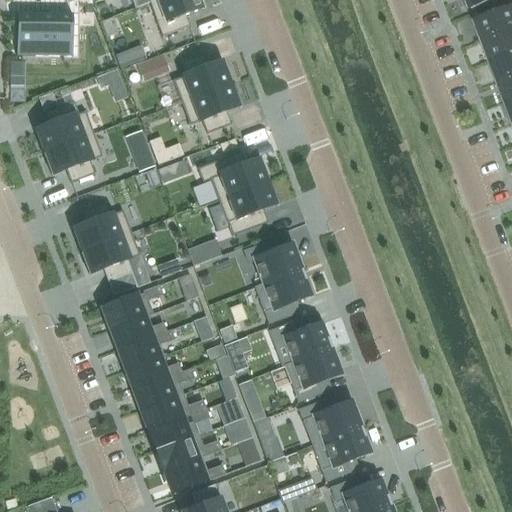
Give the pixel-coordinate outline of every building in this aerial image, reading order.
[(161,0),(148,5),(161,39),(188,28),(184,17),(201,11),(197,0),(161,0)] [(466,0),(471,11),(499,0),(466,0)] [(511,8),(475,22),(483,43),(511,32),(511,8)] [(16,14),(15,57),(34,58),(34,46),(71,46),(72,15),(16,14)] [(511,32),(483,43),(491,64),(511,55),(511,32)] [(511,55),(491,64),(498,84),(511,78),(511,55)] [(202,56),(178,66),(183,78),(180,79),(189,102),(230,86),(222,64),(207,69),(202,56)] [(511,78),(498,84),(506,104),(511,101),(511,78)] [(230,86),(189,102),(197,124),(200,123),(204,136),(229,127),(224,114),(239,108),(230,86)] [(48,127),(34,133),(42,155),(93,136),(85,113),(78,116),(73,103),(43,115),(48,127)] [(93,136),(42,155),(51,177),(65,172),(69,185),(94,176),(89,163),(102,158),(93,136)] [(239,155),(215,164),(220,176),(217,177),(226,200),(267,184),(259,162),(244,167),(239,155)] [(267,184),(226,200),(234,222),(237,221),(241,234),(266,225),(261,212),(276,207),(267,184)] [(85,226),(71,232),(80,254),(130,235),(122,212),(109,217),(105,204),(80,214),(85,226)] [(130,235),(80,254),(88,277),(103,271),(107,284),(132,275),(127,262),(139,257),(130,235)] [(269,244),(243,254),(247,265),(253,262),(262,286),(263,287),(301,272),(291,247),(273,254),(269,244)] [(262,286),(253,289),(263,315),(264,315),(268,326),(296,315),(292,305),(310,298),(301,272),(263,287),(262,286)] [(142,296),(101,311),(109,332),(152,316),(147,302),(162,297),(158,287),(141,294),(142,296)] [(152,316),(109,332),(117,352),(165,334),(162,325),(147,331),(143,320),(152,317),(152,316)] [(299,322),(268,334),(272,345),(283,341),(292,364),(292,365),(330,351),(321,326),(302,333),(299,322)] [(165,334),(117,352),(125,372),(163,358),(158,347),(174,341),(170,332),(165,334)] [(292,364),(283,368),(293,394),(297,404),(325,394),(321,383),(340,376),(330,351),(292,365),(292,364)] [(163,358),(125,372),(132,393),(181,375),(177,365),(162,371),(159,361),(163,359),(163,358)] [(181,375),(132,393),(140,413),(182,397),(178,386),(193,380),(190,371),(181,375)] [(182,397),(140,413),(148,433),(205,411),(202,402),(186,408),(182,397)] [(328,401),(298,412),(302,423),(301,423),(311,448),(360,430),(350,404),(332,411),(328,401)] [(205,411),(148,433),(155,453),(198,437),(194,426),(208,420),(205,411)] [(360,430),(311,448),(320,473),(321,473),(325,484),(355,472),(351,462),(369,455),(360,430)] [(198,437),(155,453),(163,474),(201,459),(220,452),(217,443),(202,448),(198,437)] [(201,459),(163,474),(171,495),(207,481),(208,482),(224,476),(221,467),(206,473),(201,459)] [(347,511),(379,511),(390,508),(380,483),(362,490),(358,480),(330,490),(334,501),(342,498),(347,511)] [(303,483),(277,493),(281,504),(307,494),(303,483)] [(195,509),(186,511),(222,511),(213,487),(190,496),(195,509)] [(14,500),(4,503),(6,511),(16,508),(14,500)]
